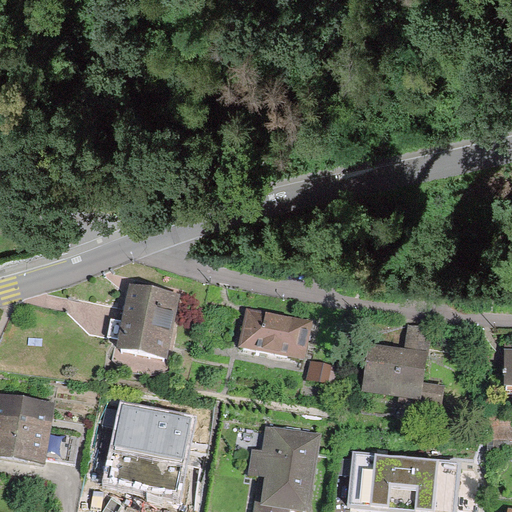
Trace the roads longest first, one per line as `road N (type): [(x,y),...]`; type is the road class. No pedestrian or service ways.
road 1 (residential): [(511,148),(236,212),(145,242)]
road 2 (residential): [(511,319),(376,307),(207,271),(145,242)]
road 3 (residential): [(145,242),(0,293)]
road 4 (residential): [(0,209),(145,242)]
